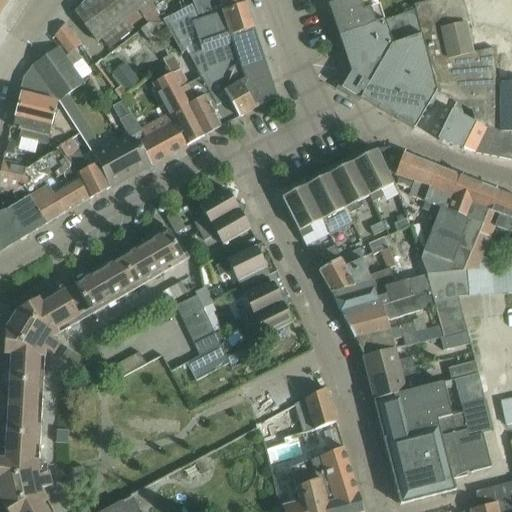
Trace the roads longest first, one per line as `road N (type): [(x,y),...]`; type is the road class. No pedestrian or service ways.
road 1 (residential): [(379,511),(333,353),(244,155)]
road 2 (residential): [(0,262),(213,151),(244,155)]
road 3 (residential): [(511,179),(340,118),(309,124)]
road 4 (residential): [(309,124),(264,0)]
